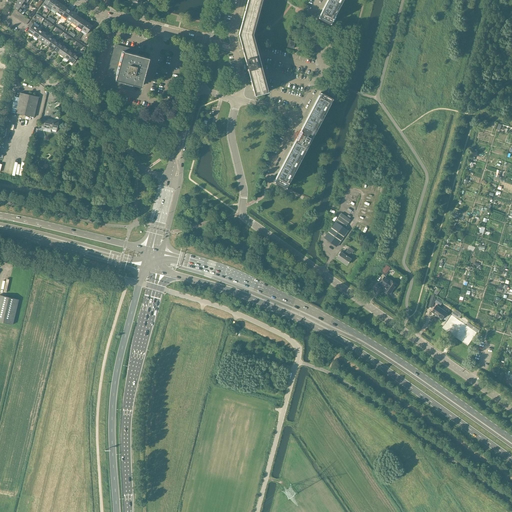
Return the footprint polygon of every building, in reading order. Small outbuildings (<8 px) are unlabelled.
[(28,3),(22,0),(18,0),(17,3),(24,9),(28,3)] [(50,11),(51,9),(57,1),(55,0),(45,0),(42,5),(50,11)] [(251,34),(260,0),(249,0),(241,31),(251,34)] [(331,22),(342,0),(326,0),(318,18),(330,24),(331,22)] [(56,12),(62,5),(57,1),(51,9),(56,12)] [(24,9),(17,3),(13,9),(14,10),(17,11),(19,13),(20,14),(21,14),(24,9)] [(61,16),(67,8),(62,5),(56,12),(61,16)] [(66,19),(72,12),(67,8),(61,16),(66,19)] [(71,23),(77,15),(72,12),(66,19),(71,23)] [(76,26),(82,19),(77,15),(71,23),(76,26)] [(82,30),(87,23),(82,19),(76,26),(82,30)] [(38,28),(33,24),(35,21),(32,20),(28,26),(30,28),(27,32),(32,35),(38,28)] [(89,30),(92,26),(87,23),(82,30),(87,34),(85,35),(88,37),(91,32),(89,30)] [(37,39),(43,31),(38,28),(32,35),(37,39)] [(43,42),(48,35),(43,31),(37,39),(43,42)] [(267,92),(257,53),(251,34),(241,31),(240,34),(256,95),(267,92)] [(48,46),(53,39),(48,35),(43,42),(48,46)] [(53,50),(58,42),(53,39),(48,46),(53,50)] [(58,53),(63,46),(58,42),(53,50),(58,53)] [(141,86),(148,59),(133,55),(135,50),(114,44),(104,82),(134,90),(135,84),(141,86)] [(63,57),(68,49),(63,46),(58,53),(63,57)] [(68,60),(73,53),(68,49),(63,57),(68,60)] [(76,65),(82,57),(79,55),(78,56),(73,53),(68,60),(73,64),(76,65)] [(9,121),(16,92),(8,90),(0,126),(0,134),(1,135),(5,120),(9,121)] [(34,117),(39,98),(39,97),(20,93),(15,113),(34,117)] [(286,187),(311,139),(332,99),(320,93),(274,181),(286,187)] [(56,132),(58,121),(46,119),(45,120),(41,119),(39,126),(44,127),(43,129),(56,132)] [(347,230),(344,228),(350,219),(341,213),(324,238),(336,247),(347,230)] [(348,257),(351,253),(352,253),(354,250),(349,247),(344,254),(340,251),(338,254),(339,254),(336,258),(346,265),(350,259),(348,257)] [(390,292),(395,284),(394,285),(383,277),(379,282),(385,286),(382,291),(387,294),(389,291),(390,292)] [(0,321),(13,325),(18,300),(0,295),(0,321)] [(446,313),(436,305),(431,312),(442,319),(446,313)] [(462,314),(455,309),(452,313),(459,318),(460,317),(461,318),(463,316),(461,315),(462,314)] [(478,332),(481,328),(470,321),(467,325),(478,332)]
